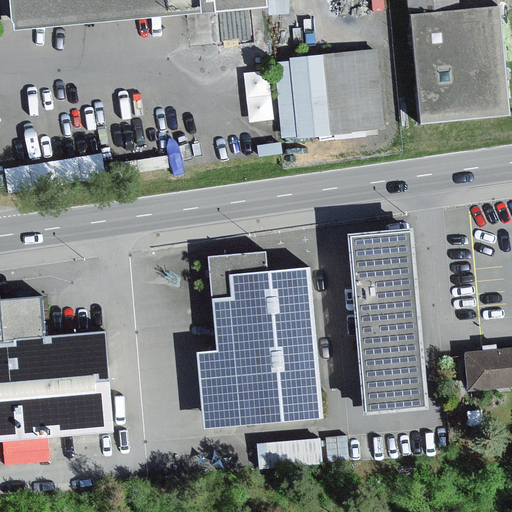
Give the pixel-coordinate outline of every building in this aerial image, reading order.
[(102,21),(99,0),(7,0),(10,30),(102,21)] [(99,0),(102,21),(200,12),(199,0),(99,0)] [(264,0),(199,0),(200,12),(265,6),(264,0)] [(500,0),(406,0),(418,124),(511,115),(500,0)] [(375,50),(321,55),(329,136),(383,131),(375,50)] [(321,55),(289,58),(289,61),(296,136),(296,139),(329,136),(321,55)] [(296,136),(289,61),(274,63),(280,138),(296,136)] [(411,228),(345,234),(362,415),(428,409),(411,228)] [(207,256),(210,301),(214,350),(195,351),(202,430),(322,419),(309,267),(266,271),(265,251),(207,256)] [(0,440),(112,432),(104,330),(42,335),(39,296),(0,298),(0,440)] [(511,386),(511,348),(490,350),(465,352),(469,390),(511,386)] [(346,436),(326,438),(328,461),(348,460),(346,436)] [(319,439),(257,443),(259,468),(320,464),(319,439)]
